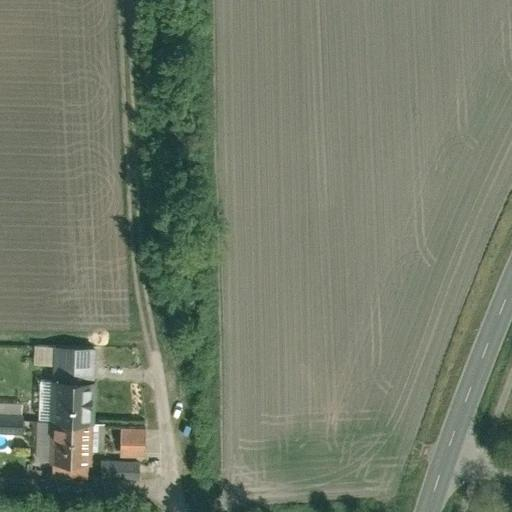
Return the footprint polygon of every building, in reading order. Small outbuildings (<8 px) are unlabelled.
[(98,344),(56,343),(54,376),(96,377),(98,344)] [(54,376),(54,418),(96,418),(96,377),(54,376)] [(0,430),(22,430),(21,399),(0,400),(0,430)] [(137,413),(112,413),(111,442),(137,443),(137,413)] [(54,418),(53,473),(88,474),(88,460),(96,460),(96,418),(54,418)] [(99,478),(139,476),(138,456),(98,457),(99,478)]
